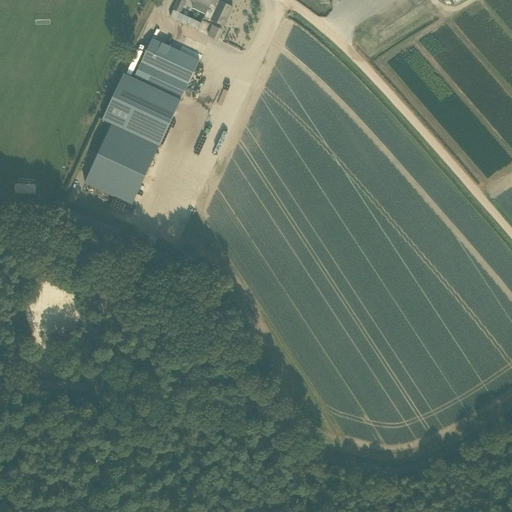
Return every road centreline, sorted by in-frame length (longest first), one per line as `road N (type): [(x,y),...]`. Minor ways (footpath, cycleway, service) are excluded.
road 1 (unclassified): [(511,423),(427,464),(389,470),(87,371),(0,371)]
road 2 (track): [(296,7),(343,45),(511,234)]
